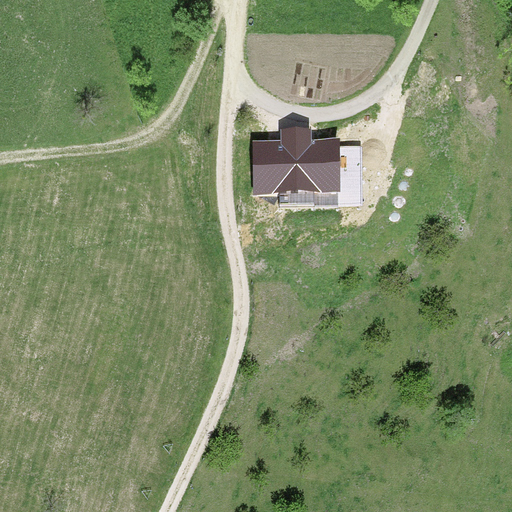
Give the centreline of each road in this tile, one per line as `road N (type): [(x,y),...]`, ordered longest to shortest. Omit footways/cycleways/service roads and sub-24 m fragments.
road 1 (track): [(169,511),(221,395),(241,322),(225,189),(239,79)]
road 2 (track): [(0,156),(101,147),(156,129),(223,0)]
road 3 (unclassified): [(431,0),(400,67),(365,102),(343,111),(270,105),(239,79),(235,54)]
